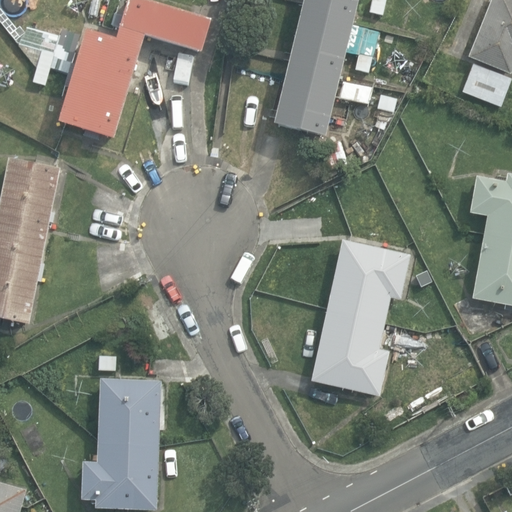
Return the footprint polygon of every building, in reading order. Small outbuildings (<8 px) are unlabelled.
[(64,126),(112,140),(142,37),(199,54),(209,21),(139,0),(125,0),(121,16),(113,14),(109,26),(114,27),(118,28),(114,40),(83,31),(73,65),(69,64),(66,74),(63,87),(66,88),(55,123),(64,126)] [(306,133),(324,138),(337,80),(351,24),(356,0),(301,0),(300,4),(286,62),(271,125),(306,133)] [(371,0),(368,13),(382,16),(386,0),(371,0)] [(511,0),(490,0),(467,58),(510,75),(511,69),(511,0)] [(42,50),(55,54),(60,37),(27,27),(19,44),(18,46),(37,69),(42,50)] [(32,83),(45,86),(50,70),(55,54),(42,50),(37,69),(32,83)] [(354,71),(368,74),(372,57),(358,54),(354,71)] [(501,108),(511,80),(472,65),(461,93),(501,108)] [(372,89),(342,83),(339,99),(369,105),(372,89)] [(377,110),(393,113),(397,100),(380,96),(377,110)] [(0,320),(8,322),(27,326),(59,169),(56,169),(6,159),(0,185),(0,320)] [(468,214),(486,217),(470,299),(511,306),(511,174),(506,174),(504,182),(475,177),(468,214)] [(310,382),(379,397),(389,352),(379,350),(384,324),(390,299),(400,301),(410,256),(351,243),(341,241),(326,311),(310,382)] [(415,277),(420,288),(432,283),(426,271),(415,277)] [(98,371),(116,372),(116,357),(98,357),(98,371)] [(116,510),(156,511),(158,447),(160,382),(98,379),(95,463),(81,462),(79,501),(94,501),(93,509),(116,510)] [(0,511),(19,511),(21,507),(25,490),(0,483),(0,511)]
